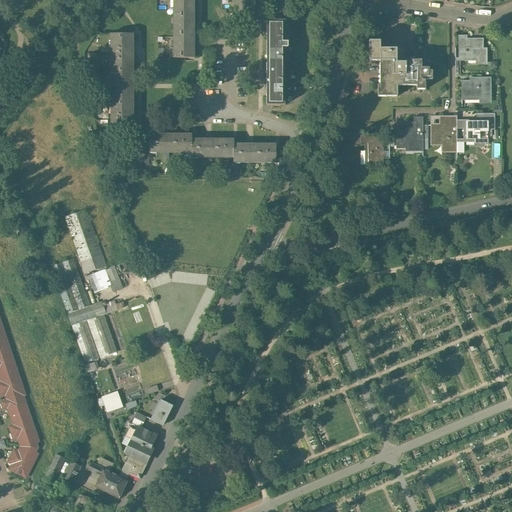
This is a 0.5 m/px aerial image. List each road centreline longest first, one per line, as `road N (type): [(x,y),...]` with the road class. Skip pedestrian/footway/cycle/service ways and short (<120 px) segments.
road 1 (tertiary): [(134,511),(258,254)]
road 2 (residential): [(258,254),(511,197)]
road 3 (residential): [(511,9),(469,17),(361,0)]
road 4 (tertiary): [(313,137),(349,0)]
road 5 (tertiary): [(258,254),(313,137)]
road 6 (residential): [(313,137),(238,114),(188,111)]
